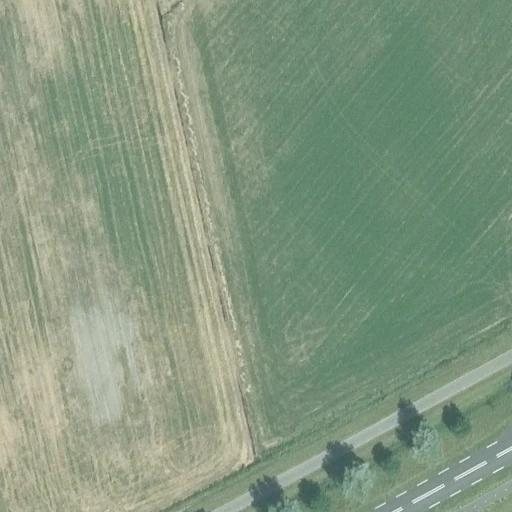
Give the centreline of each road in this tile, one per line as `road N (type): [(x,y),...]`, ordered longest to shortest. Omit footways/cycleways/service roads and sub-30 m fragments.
road 1 (unclassified): [(226,511),(511,357)]
road 2 (secondary): [(396,511),(511,447)]
